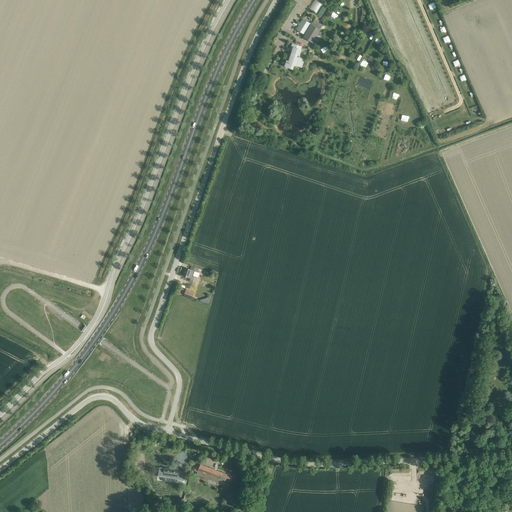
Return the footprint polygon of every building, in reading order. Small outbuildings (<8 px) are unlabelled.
[(296,30),(304,35),(311,25),(303,20),(296,30)] [(323,25),(314,20),(303,37),(312,43),(323,25)] [(301,50),(300,50),(301,47),(292,44),(290,50),(292,51),(289,62),(286,61),(285,67),(292,69),(294,66),(296,66),(301,68),(304,59),(298,57),(301,50)] [(196,271),(197,268),(192,266),(191,269),(186,267),(183,275),(191,278),(189,281),(196,283),(198,278),(195,277),(197,271),(196,271)] [(181,288),(179,294),(184,296),(191,299),(194,292),(186,289),(186,290),(181,288)] [(213,481),(217,471),(201,465),(197,475),(213,481)] [(159,469),(159,470),(159,471),(160,472),(161,472),(163,473),(168,474),(171,474),(170,477),(178,478),(179,472),(182,472),(181,479),(184,480),(184,476),(186,476),(187,471),(164,468),(161,468),(160,468),(159,469)] [(234,477),(217,471),(213,481),(218,483),(219,480),(231,485),(234,477)]
